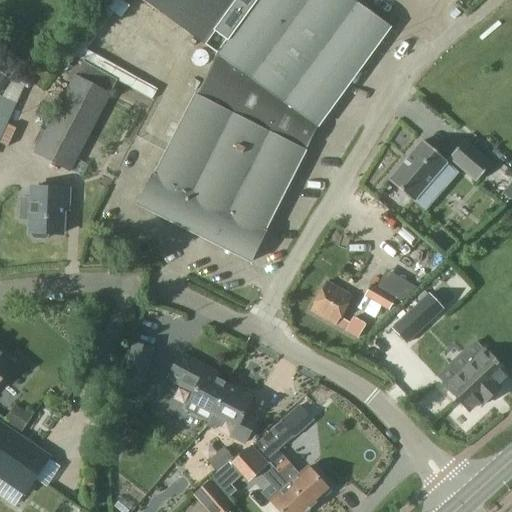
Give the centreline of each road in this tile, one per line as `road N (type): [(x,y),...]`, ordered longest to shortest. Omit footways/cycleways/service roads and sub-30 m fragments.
road 1 (residential): [(155,285),(359,386),(419,450)]
road 2 (unknown): [(371,0),(425,51),(452,0)]
road 3 (residential): [(0,290),(127,283)]
